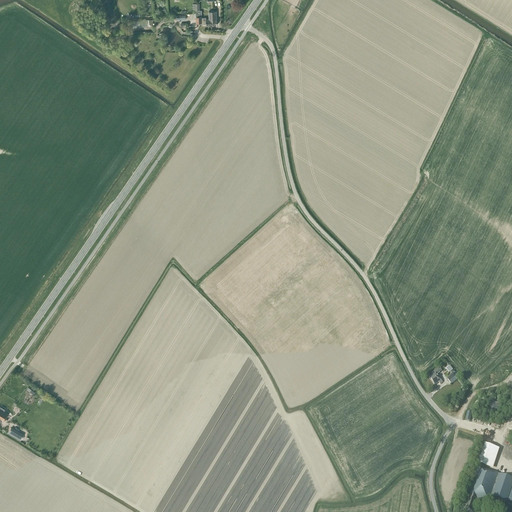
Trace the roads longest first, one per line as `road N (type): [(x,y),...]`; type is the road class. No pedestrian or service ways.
road 1 (unclassified): [(436,511),(430,480),(446,419),(417,385),(367,282),(300,204),(286,161),(273,50),(241,22)]
road 2 (primary): [(0,372),(241,22)]
